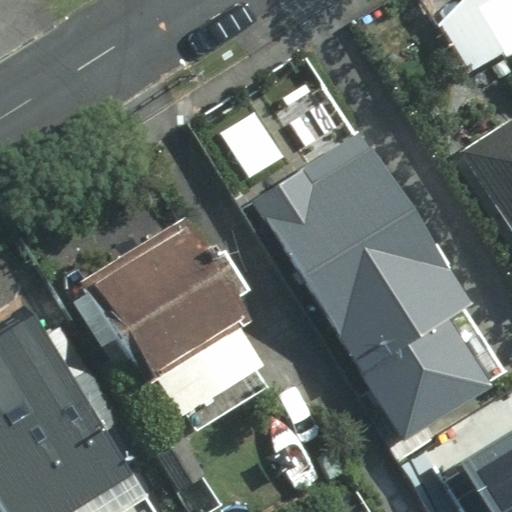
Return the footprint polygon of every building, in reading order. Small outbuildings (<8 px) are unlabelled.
[(511,0),(469,0),(449,14),(491,75),(511,61),(511,0)] [(511,113),(464,146),(511,215),(511,113)] [(376,139),(316,175),(308,160),(257,189),(399,430),(485,380),(451,322),(476,308),(376,139)] [(255,302),(192,205),(82,276),(145,372),(255,302)] [(60,511),(142,463),(40,297),(0,320),(0,480),(19,511),(60,511)] [(511,511),(511,419),(446,458),(477,511),(511,511)]
